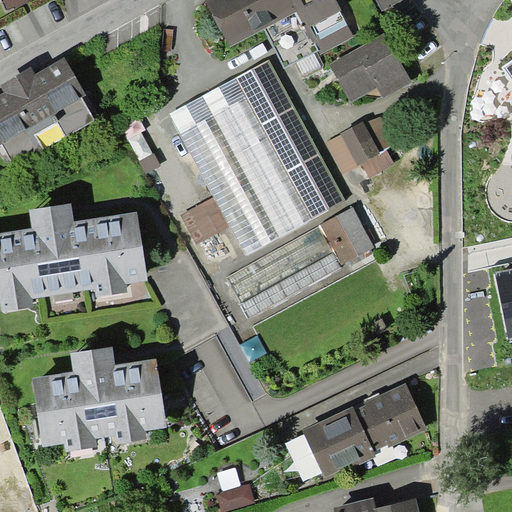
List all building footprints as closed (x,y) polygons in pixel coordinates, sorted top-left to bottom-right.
[(318,50),(291,0),(206,0),(231,46),(264,28),(285,68),(318,50)] [(291,0),(318,50),(320,54),(354,36),(340,10),(342,9),(337,0),(291,0)] [(401,0),(377,0),(383,10),(401,0)] [(385,33),(329,64),(351,102),(378,87),(384,98),(412,82),(385,33)] [(32,66),(0,84),(5,92),(0,95),(0,144),(2,144),(14,166),(96,121),(82,97),(86,94),(65,57),(36,73),(32,66)] [(346,201),(269,59),(169,113),(214,196),(230,226),(246,255),(346,201)] [(511,60),(503,67),(511,79),(511,60)] [(342,135),(327,142),(343,175),(362,165),(369,178),(395,165),(387,148),(396,144),(382,115),(365,124),(364,121),(341,132),(342,135)] [(230,226),(214,196),(181,214),(197,244),(230,226)] [(126,284),(147,281),(137,212),(74,222),(71,203),(28,209),(31,228),(0,233),(0,303),(1,303),(2,312),(33,307),(32,299),(95,289),(96,297),(127,293),(126,284)] [(319,226),(226,277),(249,319),(342,268),(340,265),(375,246),(353,206),(319,225),(319,226)] [(511,268),(495,272),(509,337),(511,336),(511,268)] [(268,354),(257,333),(239,342),(251,364),(269,355),(268,354)] [(146,430),(167,428),(157,359),(115,365),(113,347),(71,353),(73,372),(32,378),(42,447),(64,444),(66,452),(97,447),(96,439),(115,436),(116,444),(148,439),(146,430)] [(390,447),(428,429),(406,382),(364,402),(365,405),(355,410),(375,451),(389,444),(390,447)] [(355,410),(353,406),(303,429),(326,478),(342,470),(341,468),(353,462),(355,466),(377,456),(375,451),(355,410)] [(236,467),(218,473),(223,491),(242,486),(236,467)] [(223,491),(216,493),(221,511),(228,511),(255,504),(249,483),(242,486),(223,491)] [(419,511),(416,498),(376,507),(373,497),(334,506),(335,511),(419,511)]
